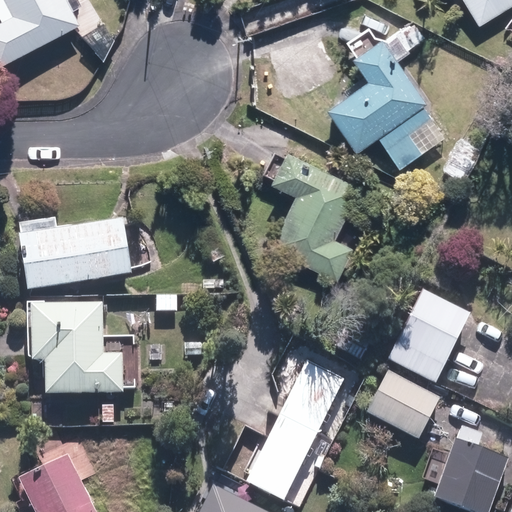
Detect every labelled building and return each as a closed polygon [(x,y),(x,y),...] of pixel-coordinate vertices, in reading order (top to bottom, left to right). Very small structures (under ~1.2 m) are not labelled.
[(0,22),(0,66),(79,24),(66,0),(6,0),(14,15),(0,22)] [(511,0),(463,0),(478,24),(511,3),(511,0)] [(355,153),(378,137),(398,168),(421,153),(407,133),(432,117),(380,38),(351,57),(368,82),(326,110),(355,153)] [(270,184),(295,196),(269,248),(336,281),(352,248),(334,240),(360,186),(287,150),(270,184)] [(18,239),(26,293),(130,277),(122,223),(18,239)] [(387,361),(434,385),(469,316),(422,292),(387,361)] [(177,294),(153,294),(154,314),(178,313),(177,294)] [(43,364),(44,397),(123,394),(122,355),(104,355),(102,304),(30,307),(32,364),(43,364)] [(248,484),(284,501),(342,383),(306,366),(248,484)] [(386,373),(365,414),(417,440),(438,399),(386,373)] [(466,511),(487,511),(507,460),(455,440),(433,500),(466,511)] [(32,511),(94,511),(69,457),(18,481),(32,511)] [(263,511),(212,486),(198,511),(263,511)]
